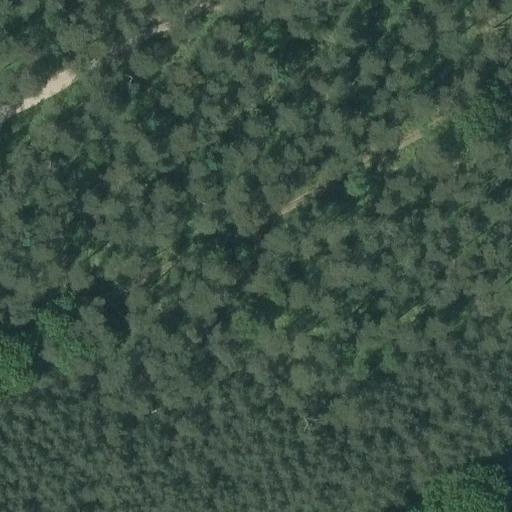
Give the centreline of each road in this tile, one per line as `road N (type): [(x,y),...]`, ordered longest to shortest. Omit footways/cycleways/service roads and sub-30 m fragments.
road 1 (track): [(0,356),(511,88)]
road 2 (track): [(206,0),(0,111)]
